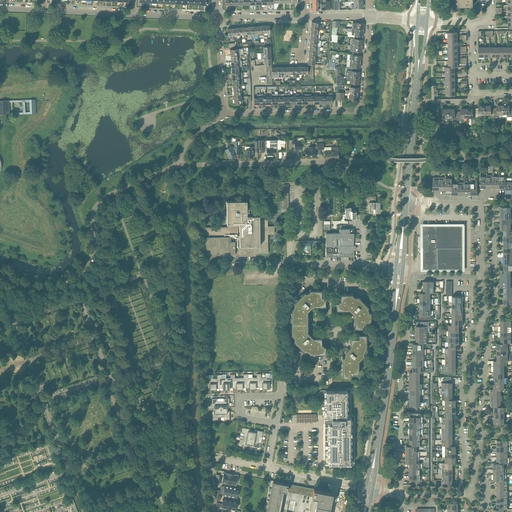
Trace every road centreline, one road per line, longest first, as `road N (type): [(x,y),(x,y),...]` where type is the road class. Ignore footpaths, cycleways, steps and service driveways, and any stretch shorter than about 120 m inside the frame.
road 1 (residential): [(401,493),(401,376),(415,276),(481,277)]
road 2 (unclassified): [(0,277),(41,287),(77,276),(92,253),(96,205),(177,165)]
road 3 (residential): [(224,113),(358,110),(370,15)]
road 4 (residential): [(388,159),(177,165)]
road 5 (residential): [(481,277),(479,206),(405,200)]
road 6 (tertiary): [(405,200),(417,71)]
road 7 (tertiary): [(376,450),(393,326)]
road 8 (residential): [(480,432),(472,363),(483,312)]
